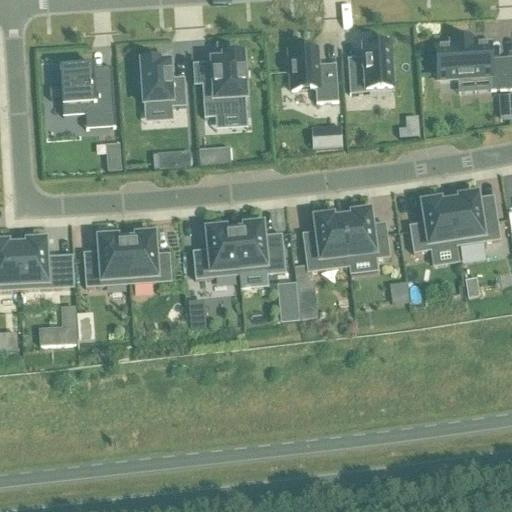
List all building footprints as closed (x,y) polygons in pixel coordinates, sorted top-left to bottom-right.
[(436,61),(432,62),(433,78),(437,78),(437,84),(458,82),(490,80),(491,95),(511,93),(511,63),(490,65),(489,47),(473,48),(473,43),(450,45),(451,49),(435,51),(436,61)] [(346,61),(348,96),(349,96),(349,95),(392,92),(389,47),(361,49),(362,66),(347,67),(347,61),(346,61)] [(339,106),(336,68),(318,69),(317,54),(311,54),(311,53),(295,54),(295,55),(289,56),(292,95),(316,93),(317,108),(339,106)] [(212,88),(201,89),(203,110),(204,122),(246,120),(246,108),(242,59),(222,60),(223,64),(211,64),(211,67),(212,88)] [(161,64),(143,65),(143,69),(139,69),(140,86),(144,85),(146,113),(188,110),(186,82),(172,83),(171,66),(161,66),(161,64)] [(93,69),(59,71),(60,91),(61,102),(62,120),(85,119),(115,117),(112,83),(94,84),(93,72),(93,69)] [(60,91),(48,92),(49,103),(61,102),(60,91)] [(511,110),(506,111),(499,111),(500,123),(511,122),(511,110)] [(340,130),(327,131),(329,153),(342,152),(340,130)] [(406,141),(406,132),(398,132),(399,141),(406,141)] [(200,170),(215,169),(214,152),(199,153),(200,170)] [(190,155),(173,156),(175,172),(191,171),(190,155)] [(121,166),(107,167),(107,175),(121,174),(121,166)] [(459,205),(449,206),(456,251),(500,244),(494,208),(478,210),(477,203),(476,198),(458,201),(459,205)] [(424,227),(409,230),(413,258),(456,251),(449,206),(440,208),(439,204),(421,207),(424,227)] [(352,221),(342,222),(348,267),(376,263),(389,261),(386,233),(372,235),(371,229),(369,215),(351,217),(352,221)] [(316,242),(303,244),(307,277),(348,272),(349,272),(348,267),(342,222),(333,223),(332,219),(314,222),(316,236),(316,242)] [(244,234),(234,235),(237,261),(239,280),(285,275),(281,238),(263,240),(262,228),(243,230),(244,234)] [(208,253),(192,255),(195,284),(239,280),(237,261),(234,235),(225,235),(224,232),(206,234),(208,253)] [(136,243),(126,244),(129,289),(171,286),(169,257),(155,258),(154,238),(135,239),(136,243)] [(99,262),(83,263),(85,292),(129,289),(126,244),(116,244),(116,241),(98,242),(99,256),(99,262)] [(27,249),(17,250),(19,295),(61,293),(60,264),(46,265),(46,261),(45,244),(26,245),(27,249)] [(0,295),(19,295),(17,250),(7,250),(7,246),(0,246),(0,295)] [(477,286),(466,288),(468,301),(479,299),(477,286)] [(299,323),(295,288),(277,290),(281,325),(299,323)] [(407,291),(398,292),(401,307),(409,306),(407,291)] [(62,332),(56,332),(57,349),(77,348),(74,311),(60,312),(62,332)] [(205,318),(189,319),(190,334),(206,333),(205,318)] [(16,336),(4,337),(5,355),(17,354),(16,336)] [(93,336),(77,337),(78,344),(94,343),(93,336)]
